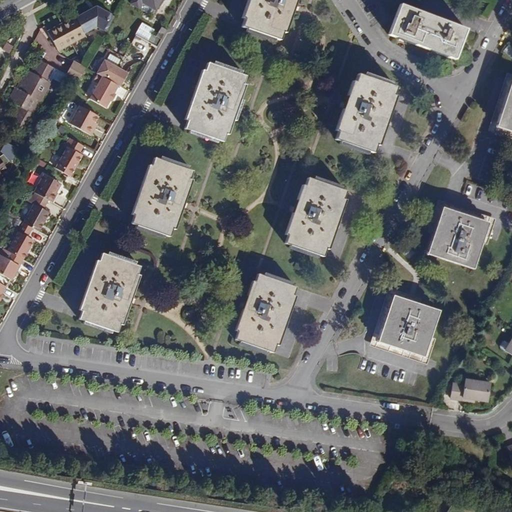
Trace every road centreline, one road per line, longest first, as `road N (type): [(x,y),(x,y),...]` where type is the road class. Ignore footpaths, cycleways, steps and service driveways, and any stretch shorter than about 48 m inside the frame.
road 1 (residential): [(291,400),(0,357),(19,302),(191,0)]
road 2 (residential): [(291,400),(456,100)]
road 3 (residential): [(475,428),(291,400)]
road 4 (residential): [(456,100),(372,44),(345,0)]
